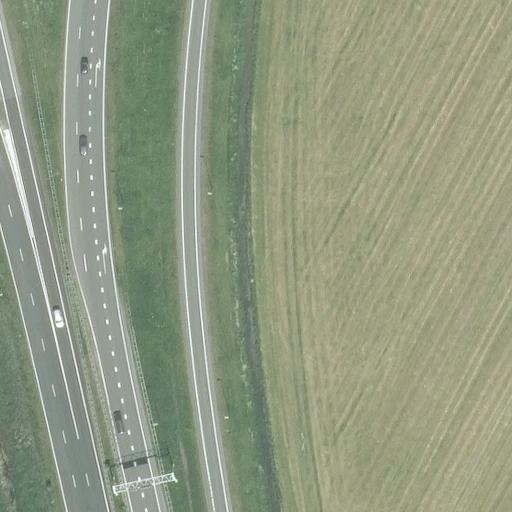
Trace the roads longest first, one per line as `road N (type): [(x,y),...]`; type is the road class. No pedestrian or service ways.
road 1 (trunk): [(145,511),(90,270),(81,132),(88,0)]
road 2 (trunk): [(219,511),(189,245),(198,0)]
road 3 (trunk): [(0,63),(46,271),(77,477)]
road 4 (trunk): [(0,182),(77,477)]
